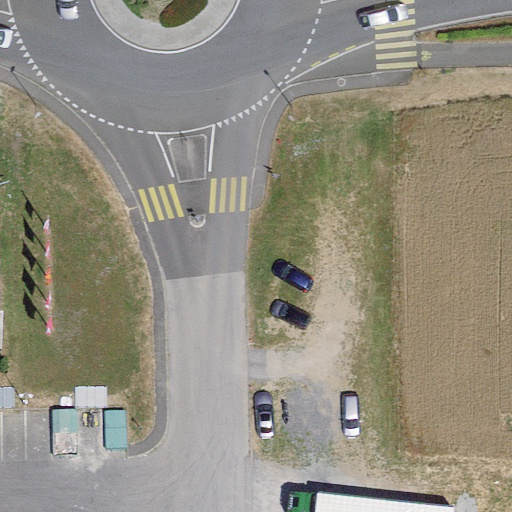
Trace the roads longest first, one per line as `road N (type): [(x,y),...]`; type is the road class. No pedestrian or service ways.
road 1 (primary): [(82,61),(140,93),(176,95),(212,87),(261,49)]
road 2 (primary): [(261,49),(450,0)]
